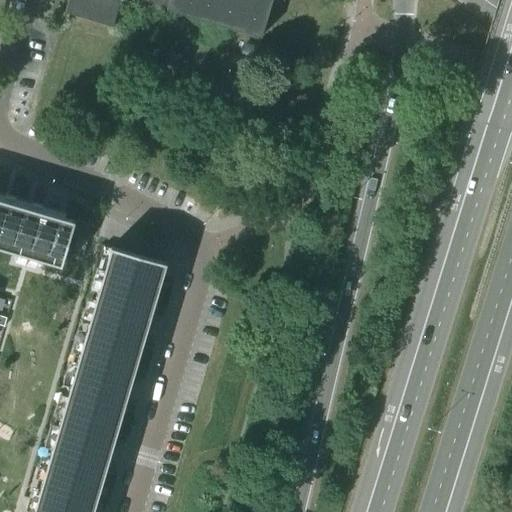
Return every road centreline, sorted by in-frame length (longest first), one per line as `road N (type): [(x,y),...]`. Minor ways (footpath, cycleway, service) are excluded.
road 1 (primary): [(405,0),(298,511)]
road 2 (residential): [(127,511),(201,255),(182,227),(0,137)]
road 3 (primary): [(511,87),(380,511)]
road 4 (primary): [(431,511),(511,254)]
